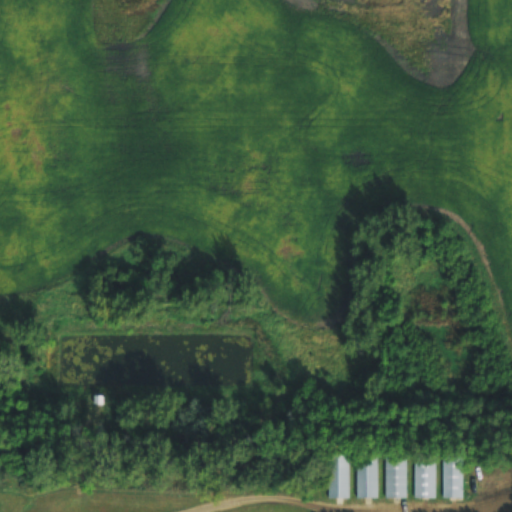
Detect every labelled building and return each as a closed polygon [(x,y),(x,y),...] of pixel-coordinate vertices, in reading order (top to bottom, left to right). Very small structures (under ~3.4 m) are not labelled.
[(382,446),(382,495),(404,494),(404,445),(382,446)] [(411,447),(433,445),(431,495),(411,495),(411,447)] [(353,448),(353,494),(376,495),(375,448),(353,448)] [(325,451),(347,451),(347,495),(325,495),(325,451)] [(439,451),(440,495),(459,494),(460,451),(439,451)]
